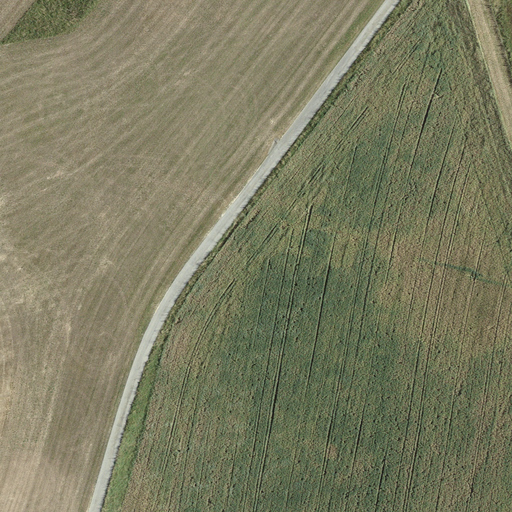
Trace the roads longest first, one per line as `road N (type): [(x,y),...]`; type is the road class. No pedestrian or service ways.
road 1 (track): [(93,511),(156,321),(393,0)]
road 2 (track): [(473,0),(511,118)]
